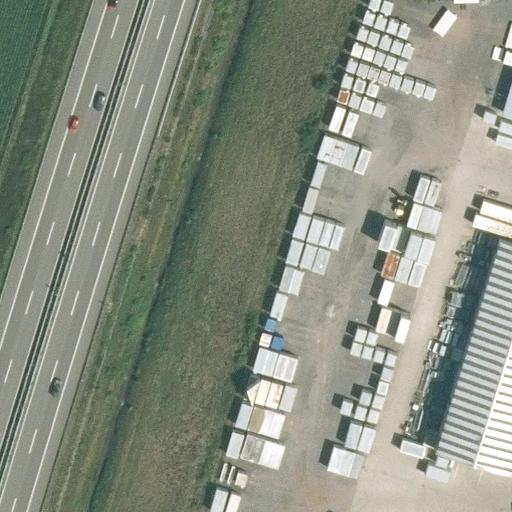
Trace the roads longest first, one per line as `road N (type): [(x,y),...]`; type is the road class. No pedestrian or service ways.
road 1 (motorway): [(12,511),(169,0)]
road 2 (motorway): [(126,0),(0,408)]
